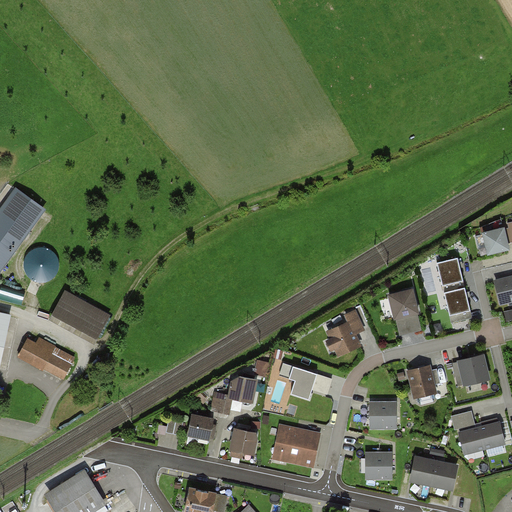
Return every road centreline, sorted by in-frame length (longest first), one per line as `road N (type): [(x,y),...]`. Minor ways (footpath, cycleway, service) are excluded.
road 1 (track): [(340,170),(224,214),(166,251),(103,345),(58,393)]
road 2 (residential): [(326,491),(346,396),(362,368),(511,333)]
road 3 (residential): [(326,491),(106,449)]
